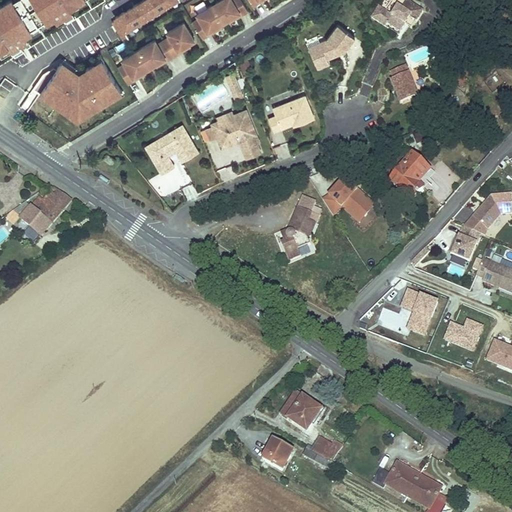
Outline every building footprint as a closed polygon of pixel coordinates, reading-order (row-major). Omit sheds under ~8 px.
[(11,0),(0,7),(0,51),(8,46),(14,56),(24,51),(20,44),(27,40),(25,36),(34,31),(33,28),(45,21),(46,23),(53,19),(55,22),(63,17),(65,21),(74,16),(68,5),(75,1),(76,3),(80,0),(11,0)] [(111,22),(123,42),(128,39),(124,32),(177,0),(143,0),(114,18),(115,20),(111,22)] [(218,0),(217,1),(212,4),(223,22),(229,18),(239,12),(240,15),(247,11),(240,0),(218,0)] [(375,21),(389,29),(392,25),(403,32),(407,25),(412,18),(419,22),(425,11),(410,2),(405,10),(400,7),(394,17),(382,10),(382,9),(375,21)] [(192,23),(202,39),(209,35),(207,32),(217,26),(223,22),(212,4),(206,8),(196,14),(198,19),(192,23)] [(239,12),(229,18),(230,21),(240,15),(239,12)] [(414,30),(419,22),(412,18),(407,25),(414,30)] [(169,36),(163,40),(174,58),(180,54),(179,51),(189,45),(195,41),(183,21),(177,25),(166,32),(169,36)] [(327,39),(308,49),(317,66),(328,60),(336,56),(340,49),(344,52),(356,37),(338,24),(327,39)] [(392,25),(389,29),(401,36),(403,32),(392,25)] [(217,26),(207,32),(209,35),(218,28),(217,26)] [(119,69),(130,85),(136,82),(134,79),(144,73),(156,65),(166,59),(168,61),(174,58),(163,40),(157,43),(154,39),(144,46),(133,53),(122,59),(125,64),(119,68),(119,69)] [(179,51),(180,54),(190,47),(189,45),(179,51)] [(44,73),(34,89),(74,118),(90,107),(94,111),(122,93),(102,60),(81,73),(63,59),(56,69),(54,67),(44,73)] [(156,65),(158,68),(168,61),(166,59),(156,65)] [(328,60),(317,66),(319,70),(330,65),(328,60)] [(407,66),(392,72),(396,81),(393,82),(402,103),(419,96),(407,66)] [(144,73),(134,79),(136,82),(146,75),(144,73)] [(237,82),(234,74),(227,77),(230,85),(237,82)] [(241,91),(237,82),(230,85),(234,94),(241,91)] [(243,97),(241,91),(234,94),(236,100),(243,97)] [(277,118),(271,120),(275,132),(295,124),(300,123),(301,126),(315,120),(306,96),(274,109),(277,118)] [(256,135),(258,134),(249,111),(235,117),(236,119),(223,124),(222,123),(215,126),(219,136),(224,148),(236,143),(243,145),(248,157),(263,151),(256,135)] [(236,119),(235,117),(234,114),(221,120),(222,123),(223,124),(236,119)] [(58,116),(51,126),(64,135),(71,125),(58,116)] [(438,131),(437,122),(413,133),(418,144),(425,141),(424,137),(438,131)] [(219,136),(215,126),(208,129),(212,139),(219,136)] [(163,147),(160,143),(148,151),(164,177),(176,169),(169,159),(179,152),(185,162),(200,153),(185,128),(169,138),(171,142),(163,147)] [(169,138),(160,143),(163,147),(171,142),(169,138)] [(415,200),(427,187),(421,181),(432,170),(415,152),(390,177),(415,200)] [(116,159),(107,153),(103,158),(112,164),(116,159)] [(328,198),(323,202),(333,218),(337,215),(342,208),(361,223),(375,205),(343,179),(328,198)] [(43,236),(74,201),(56,188),(46,201),(42,197),(23,221),(43,236)] [(501,212),(511,210),(511,201),(511,192),(491,194),(464,226),(461,234),(459,233),(451,251),(470,259),(482,233),(485,234),(488,227),(501,212)] [(294,233),(282,238),(285,246),(283,247),(289,263),(302,259),(299,251),(312,247),(309,240),(312,239),(317,226),(310,223),(313,217),(299,211),(292,229),(295,231),(294,233)] [(429,246),(415,260),(416,267),(433,251),(429,246)] [(511,271),(485,260),(478,275),(486,279),(485,281),(496,286),(497,290),(500,288),(511,293),(511,271)] [(412,288),(405,304),(418,309),(411,326),(428,332),(442,300),(412,288)] [(455,320),(448,336),(476,347),(486,324),(471,318),(467,325),(455,320)] [(511,343),(498,337),(490,356),(511,365),(511,343)] [(298,392),(284,413),(309,430),(323,409),(298,392)] [(325,468),(330,462),(331,462),(339,451),(317,437),(311,447),(307,445),(301,454),(325,468)] [(274,440),(262,461),(281,472),(293,451),(274,440)] [(407,496),(420,476),(397,462),(390,473),(380,467),(372,480),(382,485),(383,482),(407,496)] [(439,488),(420,476),(407,496),(427,509),(425,511),(426,511),(439,511),(445,503),(434,496),(439,488)]
